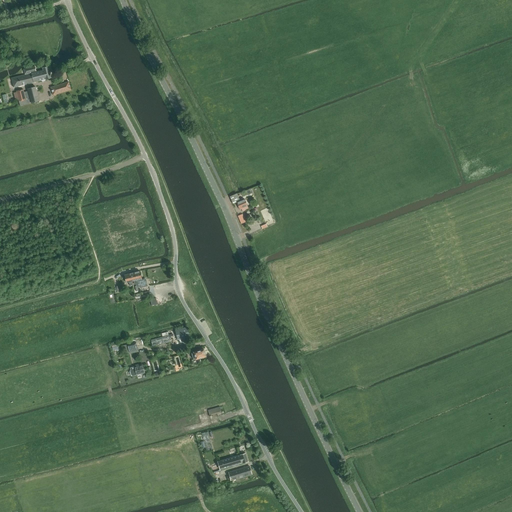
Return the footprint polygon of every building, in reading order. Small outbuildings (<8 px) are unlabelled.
[(35,66),(24,69),(25,74),(36,72),(35,66)] [(49,67),(43,68),(43,71),(35,73),(34,73),(32,74),(12,79),(14,87),(34,82),(36,82),(41,80),(41,81),(43,81),(43,82),(45,81),(46,80),(46,79),(52,78),(49,69),(49,67)] [(69,82),(51,87),(53,95),(71,90),(69,82)] [(23,89),(16,91),(19,101),(20,106),(31,103),(30,99),(32,99),(31,95),(30,96),(28,91),(24,92),(23,89)] [(240,201),(238,198),(237,194),(230,197),(233,204),(237,203),(240,210),(242,209),(243,211),(248,209),(244,199),(240,201)] [(269,208),(262,210),(266,222),(271,220),(272,223),(268,224),(268,225),(273,223),(272,220),(273,220),(269,208)] [(241,224),(244,223),(245,226),(248,225),(244,216),(244,217),(242,214),(238,216),(241,224)] [(140,271),(134,272),(138,286),(140,286),(141,286),(141,287),(142,287),(143,287),(144,287),(145,287),(146,287),(146,286),(147,285),(147,284),(147,283),(147,282),(147,281),(146,281),(146,280),(145,280),(144,280),(144,279),(143,279),(143,280),(142,280),(140,271)] [(134,272),(130,274),(132,281),(134,281),(135,284),(136,284),(136,286),(135,286),(136,291),(139,291),(138,286),(134,272)] [(130,274),(125,275),(127,283),(129,282),(130,286),(133,285),(132,281),(130,274)] [(177,340),(187,338),(190,337),(187,327),(175,331),(177,340)] [(170,342),(168,336),(151,340),(152,347),(170,342)] [(130,344),(128,345),(130,353),(138,351),(136,343),(130,344)] [(195,356),(196,359),(197,359),(198,359),(200,359),(200,358),(206,356),(204,352),(205,352),(204,350),(204,349),(194,352),(192,353),(193,356),(195,356)] [(145,373),(143,365),(138,366),(138,365),(134,366),(134,367),(130,368),(131,371),(130,371),(131,375),(132,376),(145,373)] [(213,449),(208,432),(202,433),(206,451),(213,449)] [(248,462),(245,453),(243,454),(241,455),(218,462),(220,470),(235,465),(236,466),(238,465),(239,464),(243,463),(245,462),(248,462)] [(252,474),(249,466),(229,472),(231,481),(252,474)]
